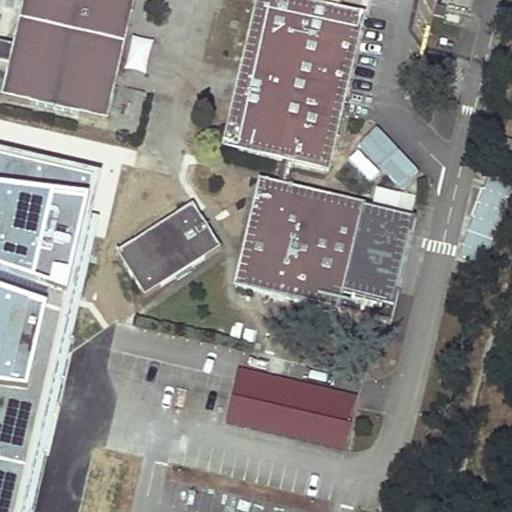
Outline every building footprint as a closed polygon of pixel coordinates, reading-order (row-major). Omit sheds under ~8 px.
[(0,0),(0,58),(11,61),(4,96),(107,120),(115,83),(106,81),(110,67),(119,68),(134,0),(257,0),(242,67),(251,70),(243,101),(235,99),(223,145),(284,159),(294,161),(328,169),(364,14),(339,7),(340,0),(0,0)] [(128,36),(123,70),(146,73),(151,39),(128,36)] [(502,70),(500,76),(511,78),(511,74),(511,59),(506,59),(503,70),(502,70)] [(106,81),(115,83),(119,68),(110,67),(106,81)] [(242,67),(235,99),(243,101),(251,70),(242,67)] [(511,189),(511,142),(503,139),(460,253),(457,260),(484,269),(511,189)] [(357,151),(348,161),(370,182),(379,172),(357,151)] [(0,511),(17,511),(96,175),(0,153),(0,511)] [(294,161),(284,159),(280,179),(279,185),(288,187),(291,176),(294,161)] [(391,321),(416,217),(396,213),(400,194),(379,189),(375,208),(288,187),(279,185),(259,181),(235,285),(391,321)] [(117,251),(117,253),(128,270),(133,277),(145,296),(175,276),(177,278),(191,269),(190,267),(221,247),(209,228),(193,203),(162,222),(161,220),(146,229),(148,232),(117,251)] [(345,449),(356,393),(236,368),(225,424),(345,449)]
